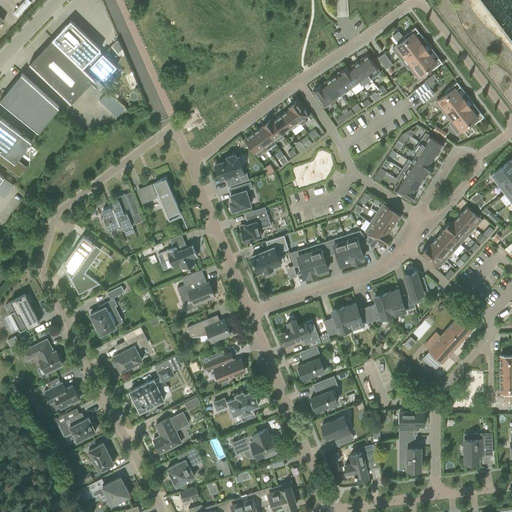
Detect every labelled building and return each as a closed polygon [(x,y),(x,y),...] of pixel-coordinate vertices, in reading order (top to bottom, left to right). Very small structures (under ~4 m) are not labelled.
[(21,0),(11,11),(17,16),(30,1),(28,0),(21,0)] [(82,67),(87,62),(98,50),(99,49),(100,49),(70,20),(69,20),(70,21),(57,34),(57,33),(56,35),(53,38),(52,38),(82,68),(83,67),(82,67)] [(102,48),(114,36),(107,29),(95,41),(102,48)] [(393,36),(398,43),(404,39),(403,36),(399,31),(393,36)] [(392,48),(400,58),(420,43),(412,32),(396,45),(392,48)] [(71,103),(94,78),(82,68),(52,38),(51,39),(53,41),(52,43),(47,48),(45,50),(46,50),(41,56),(40,55),(38,57),(39,57),(34,62),(33,62),(31,64),(29,62),(29,63),(71,103)] [(111,43),(110,44),(116,52),(121,48),(117,39),(116,40),(111,43)] [(400,58),(407,68),(428,53),(428,52),(421,43),(420,43),(400,58)] [(98,50),(87,62),(91,65),(90,66),(109,84),(115,78),(110,73),(116,66),(102,53),(102,54),(98,50)] [(428,53),(407,68),(408,69),(409,68),(417,77),(436,63),(428,53)] [(384,54),(378,58),(385,69),(392,64),(384,54)] [(367,55),(358,61),(370,77),(371,79),(380,73),(367,55)] [(358,61),(349,68),(359,82),(361,83),(370,77),(358,61)] [(348,65),(339,72),(351,88),(359,82),(349,68),(348,65)] [(339,72),(331,78),(342,94),(351,88),(339,72)] [(0,100),(39,132),(39,131),(38,131),(58,107),(58,108),(59,107),(21,73),(20,73),(21,74),(0,99),(0,100)] [(331,78),(322,84),(333,100),(342,94),(331,78)] [(414,91),(419,96),(429,88),(425,83),(414,91)] [(322,84),(312,91),(324,107),(333,100),(322,84)] [(454,87),(435,102),(443,112),(462,97),(454,87)] [(434,94),(429,88),(419,96),(423,102),(434,94)] [(107,91),(99,100),(117,116),(125,108),(107,91)] [(375,92),(370,95),(370,96),(373,101),(378,97),(375,92)] [(462,97),(443,112),(450,121),(449,123),(469,107),(470,107),(463,97),(462,98),(462,97)] [(367,98),(361,102),(364,107),(365,106),(370,103),(367,98)] [(297,100),(288,106),(302,125),(306,122),(303,118),(308,115),(297,100)] [(356,103),(351,107),(355,112),(360,108),(356,103)] [(290,109),(281,115),(292,129),(300,123),(301,125),(302,125),(288,106),(290,109)] [(469,107),(449,123),(457,133),(477,117),(469,107)] [(350,110),(343,114),(346,118),(353,114),(350,110)] [(342,114),(335,119),(336,119),(339,124),(345,119),(342,114)] [(271,119),(281,134),(290,128),(291,130),(292,129),(281,115),(273,121),(271,119)] [(22,134),(0,117),(0,151),(2,149),(7,153),(22,134)] [(271,119),(262,125),(275,144),(276,144),(273,140),(281,134),(271,119)] [(262,126),(254,132),(267,150),(275,144),(262,125),(262,126)] [(315,130),(308,134),(313,141),(320,136),(315,130)] [(254,132),(245,139),(258,157),(267,150),(254,132)] [(425,132),(419,142),(438,154),(444,144),(425,132)] [(2,150),(0,152),(0,163),(19,177),(27,167),(17,160),(31,142),(22,134),(7,154),(2,150)] [(400,136),(397,140),(402,143),(403,144),(406,139),(400,136)] [(300,141),(305,147),(309,145),(304,138),(300,141)] [(397,140),(394,146),(398,149),(402,143),(397,140)] [(419,142),(413,151),(434,164),(432,162),(438,154),(419,142)] [(296,147),(299,151),(304,147),(301,143),(296,147)] [(407,160),(428,173),(434,164),(413,151),(417,154),(411,162),(407,160)] [(228,186),(233,184),(248,180),(246,173),(244,174),(238,157),(236,157),(235,153),(226,156),(227,160),(214,164),(219,177),(224,176),(227,184),(228,186)] [(386,159),(382,165),(386,168),(390,162),(386,159)] [(407,160),(401,169),(422,182),(427,173),(428,174),(428,173),(407,160)] [(490,175),(497,185),(511,173),(511,162),(510,160),(490,175)] [(269,164),(263,168),(267,174),(274,172),(269,164)] [(401,169),(396,178),(405,184),(416,192),(417,191),(416,191),(420,184),(422,182),(401,169)] [(511,173),(497,185),(504,194),(511,187),(511,173)] [(165,177),(141,188),(147,201),(156,197),(156,196),(159,194),(169,219),(181,214),(165,177)] [(397,184),(393,190),(410,201),(416,192),(405,184),(396,178),(395,178),(399,181),(397,184)] [(240,191),(230,194),(232,200),(229,201),(232,210),(250,205),(245,190),(252,187),(250,182),(239,185),(240,191)] [(102,210),(104,216),(102,217),(104,222),(108,230),(117,226),(119,230),(123,228),(132,225),(131,225),(136,223),(142,220),(139,212),(133,215),(124,194),(116,197),(118,200),(112,202),(114,206),(110,207),(102,210)] [(362,194),(358,201),(360,202),(364,204),(368,198),(362,194)] [(473,195),(470,199),(474,203),(477,200),(478,199),(473,195)] [(382,203),(376,212),(394,225),(400,215),(382,203)] [(241,232),(240,233),(242,239),(243,239),(244,241),(249,240),(250,241),(252,240),(251,239),(261,236),(259,229),(266,227),(264,221),(269,220),(264,206),(244,213),(247,223),(244,224),(245,228),(240,229),(241,232)] [(467,206),(459,214),(475,228),(482,220),(467,206)] [(394,225),(376,212),(370,221),(389,234),(389,233),(394,225)] [(450,220),(450,221),(467,236),(475,228),(459,214),(452,222),(450,220)] [(389,234),(370,221),(364,231),(369,234),(365,239),(367,243),(372,250),(378,240),(383,243),(389,234)] [(467,236),(450,221),(443,229),(460,244),(467,236)] [(489,226),(485,230),(489,234),(493,230),(489,226)] [(460,244),(443,229),(436,237),(453,252),(460,244)] [(343,235),(352,262),(360,260),(360,259),(363,258),(359,245),(367,243),(365,239),(360,230),(343,235)] [(496,233),(492,238),(496,242),(500,237),(496,233)] [(167,250),(157,254),(159,261),(160,261),(169,258),(172,267),(180,263),(182,268),(195,263),(193,258),(197,256),(198,254),(196,250),(195,250),(192,245),(187,247),(181,234),(169,238),(173,247),(166,250),(167,250)] [(481,234),(476,239),(480,244),(481,243),(486,238),(481,234)] [(253,263),(257,272),(264,269),(264,271),(272,267),(272,266),(280,263),(276,253),(288,248),(284,235),(265,241),(269,249),(265,251),(264,251),(260,253),(259,253),(251,257),(252,260),(252,261),(253,263)] [(352,262),(343,235),(325,241),(330,255),(336,253),(340,265),(343,264),(343,266),(350,264),(350,262),(351,262),(352,262)] [(63,263),(66,270),(78,294),(99,283),(82,271),(99,248),(91,243),(91,242),(83,236),(63,263)] [(429,244),(429,245),(446,260),(453,252),(436,237),(429,245),(429,244)] [(323,257),(330,255),(325,241),(307,247),(316,274),(317,274),(316,273),(318,272),(319,274),(325,272),(325,270),(327,269),(323,257)] [(446,260),(429,245),(421,253),(438,268),(446,260)] [(308,277),(316,274),(307,247),(289,253),(294,266),(300,264),(304,277),(308,276),(308,277)] [(464,253),(460,258),(464,261),(468,257),(464,253)] [(459,258),(454,263),(455,264),(459,267),(463,262),(459,258)] [(454,273),(450,269),(445,275),(449,278),(454,273)] [(184,284),(177,288),(182,302),(191,299),(194,306),(202,303),(202,301),(214,296),(210,286),(208,282),(206,283),(205,283),(200,270),(182,277),(183,277),(185,284),(184,284)] [(416,272),(404,275),(414,307),(415,306),(414,304),(411,297),(421,293),(427,291),(423,277),(418,279),(416,272)] [(386,293),(393,314),(393,313),(414,307),(404,275),(403,276),(409,293),(400,296),(398,289),(396,290),(395,289),(388,292),(388,293),(387,293),(386,293)] [(121,285),(107,292),(110,298),(124,291),(121,285)] [(24,293),(10,300),(11,303),(15,310),(10,313),(11,314),(15,322),(18,329),(20,331),(26,328),(27,329),(40,323),(39,322),(33,310),(29,303),(33,301),(29,294),(25,295),(24,293)] [(376,304),(367,307),(371,320),(381,317),(381,318),(393,314),(386,293),(374,297),(376,304)] [(100,309),(90,314),(93,322),(96,327),(100,334),(115,327),(115,325),(107,310),(116,305),(113,299),(99,306),(100,309)] [(344,306),(343,306),(350,328),(351,328),(351,327),(371,320),(367,307),(358,310),(355,303),(353,304),(353,303),(345,306),(344,307),(344,306)] [(334,318),(324,321),(328,334),(338,331),(338,332),(350,328),(343,306),(331,310),(334,318)] [(445,331),(441,335),(430,348),(429,349),(430,350),(422,359),(427,363),(434,370),(442,361),(442,362),(473,327),(465,320),(459,315),(449,326),(445,331)] [(158,322),(155,317),(150,320),(153,325),(158,322)] [(190,337),(208,335),(211,342),(230,334),(224,319),(210,325),(207,318),(186,327),(190,337)] [(285,331),(281,332),(286,343),(302,337),(304,343),(307,342),(309,346),(320,342),(311,320),(305,322),(305,323),(297,326),(295,319),(286,322),(289,329),(287,330),(285,331)] [(113,357),(111,358),(115,364),(116,363),(120,371),(141,360),(136,350),(148,342),(139,324),(121,333),(128,348),(112,356),(113,357)] [(176,324),(169,327),(172,333),(172,334),(178,331),(176,324)] [(16,336),(7,340),(10,347),(19,342),(16,336)] [(410,336),(406,341),(412,347),(417,342),(410,336)] [(22,352),(26,360),(37,355),(39,359),(46,373),(62,364),(61,361),(62,360),(59,353),(57,354),(55,351),(53,352),(46,339),(22,352)] [(316,346),(303,351),(307,361),(297,365),(298,368),(297,369),(300,376),(301,375),(303,378),(327,368),(322,355),(319,357),(318,354),(319,353),(316,346)] [(235,376),(234,375),(244,371),(239,359),(234,362),(233,359),(231,352),(223,355),(223,354),(224,354),(223,350),(203,358),(205,362),(206,361),(206,362),(203,363),(207,373),(215,370),(219,381),(228,377),(229,379),(235,376)] [(153,379),(129,391),(140,411),(163,399),(163,398),(165,398),(162,391),(160,392),(156,384),(162,381),(162,382),(174,376),(172,372),(169,366),(180,361),(177,355),(154,366),(160,377),(154,380),(153,379)] [(511,355),(500,356),(500,374),(511,373),(511,355)] [(511,373),(500,374),(500,393),(508,392),(511,392),(511,373)] [(338,387),(333,376),(316,383),(320,393),(310,397),(311,400),(310,401),(313,408),(314,407),(316,410),(337,401),(332,389),(338,387)] [(62,382),(44,391),(50,404),(57,400),(60,406),(59,407),(60,409),(76,401),(79,399),(78,398),(78,397),(80,396),(76,389),(74,390),(73,388),(73,387),(73,386),(72,385),(65,388),(62,382)] [(224,398),(213,402),(216,410),(222,408),(223,410),(229,407),(233,415),(239,413),(242,421),(255,416),(252,407),(258,405),(257,401),(258,400),(255,394),(254,394),(252,390),(243,394),(242,391),(240,392),(240,393),(237,394),(235,395),(236,397),(225,402),(224,398)] [(200,404),(196,396),(184,403),(187,410),(200,404)] [(400,411),(400,435),(414,435),(414,424),(423,424),(423,422),(424,422),(424,414),(423,414),(423,411),(400,411)] [(174,430),(188,423),(182,412),(169,419),(169,418),(155,424),(159,432),(160,432),(161,435),(153,439),(155,443),(154,444),(156,449),(158,449),(160,453),(181,442),(180,440),(179,441),(174,430)] [(64,437),(72,433),(76,441),(95,431),(94,429),(95,427),(94,424),(91,424),(88,417),(84,419),(81,413),(58,424),(64,437)] [(329,421),(322,425),(323,427),(322,427),(325,435),(326,434),(326,437),(335,433),(336,438),(337,438),(339,443),(338,444),(339,444),(352,439),(343,416),(336,419),(336,417),(329,420),(329,421)] [(266,428),(231,443),(236,453),(242,451),(251,447),(255,457),(256,459),(264,455),(265,457),(276,453),(275,451),(278,450),(273,438),(271,439),(269,435),(266,428)] [(492,453),(491,433),(464,434),(464,446),(461,446),(461,454),(464,454),(465,462),(467,462),(467,463),(475,463),(475,462),(478,462),(477,453),(492,453)] [(414,435),(400,435),(400,436),(399,436),(399,446),(399,454),(403,454),(407,454),(407,470),(410,470),(410,471),(417,471),(417,470),(420,470),(420,446),(414,446),(414,435)] [(55,439),(48,442),(56,457),(63,454),(55,439)] [(103,443),(88,450),(98,471),(113,463),(103,443)] [(355,476),(356,479),(367,476),(364,460),(376,457),(375,450),(373,444),(359,447),(360,452),(350,454),(352,463),(345,464),(347,473),(354,471),(354,473),(355,476)] [(185,459),(167,469),(176,486),(194,476),(189,467),(201,460),(197,453),(185,459)] [(282,459),(271,463),(273,469),(284,465),(282,459)] [(122,483),(119,477),(91,491),(94,496),(99,493),(101,496),(107,493),(110,500),(109,501),(111,505),(117,502),(117,503),(124,499),(124,498),(130,495),(125,486),(124,487),(122,484),(122,483)] [(290,481),(278,485),(285,508),(287,508),(288,508),(294,506),(294,505),(296,505),(292,493),(294,492),(295,495),(296,495),(291,479),(290,480),(290,481)] [(86,485),(74,491),(79,500),(91,494),(86,485)] [(271,486),(259,490),(263,502),(270,500),(274,511),(276,511),(283,510),(283,509),(285,508),(278,485),(271,487),(271,486)] [(196,487),(184,490),(180,492),(183,501),(199,496),(196,487)] [(248,500),(242,502),(245,511),(256,511),(255,505),(263,502),(259,490),(246,493),(248,500)] [(233,498),(221,502),(224,511),(231,511),(233,511),(245,511),(242,502),(240,497),(234,499),(233,498)] [(224,511),(221,502),(203,507),(204,511),(224,511)]
